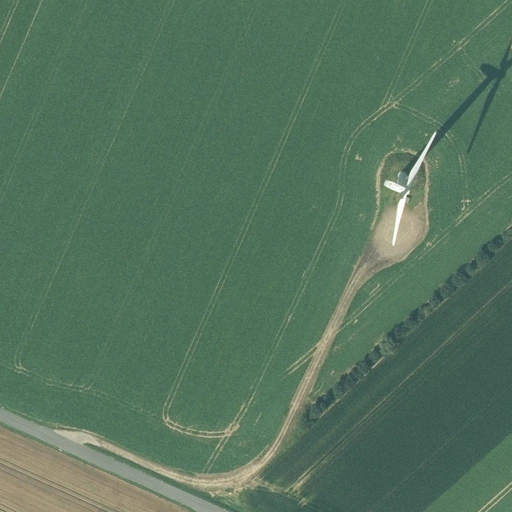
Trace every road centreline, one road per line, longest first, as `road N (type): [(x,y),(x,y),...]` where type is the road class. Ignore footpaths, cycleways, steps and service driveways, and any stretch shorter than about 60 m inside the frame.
road 1 (track): [(58,439),(80,438),(183,477),(251,470),(280,438),(396,208)]
road 2 (unclassified): [(218,511),(0,413)]
